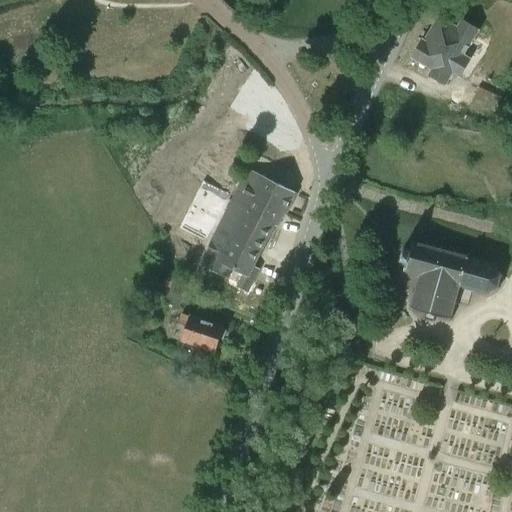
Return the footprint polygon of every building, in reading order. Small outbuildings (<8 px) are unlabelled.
[(428,76),(444,86),(452,73),(460,77),(470,60),(464,56),(479,30),(462,20),(457,29),(438,18),(424,42),(421,40),(411,57),(432,70),(428,76)] [(469,110),(499,123),(508,101),(478,88),(469,110)] [(248,169),(199,265),(227,279),(224,285),(234,291),(236,288),(247,293),(254,279),(248,276),(274,225),(277,226),(283,214),(285,215),(296,194),(248,169)] [(497,264),(495,263),(493,266),(482,262),(483,259),(480,259),(479,262),(468,259),(469,256),(467,255),(466,258),(455,255),(456,252),(453,251),(453,254),(441,251),(442,248),(440,247),(439,251),(428,247),(429,244),(426,244),(425,247),(414,244),(414,243),(411,242),(410,245),(411,245),(409,251),(403,249),(400,261),(406,263),(405,268),(404,268),(403,271),(407,272),(407,271),(418,274),(417,277),(419,278),(416,291),(413,290),(412,293),(415,294),(412,307),(409,309),(410,311),(413,309),(425,313),(423,318),(423,320),(424,320),(432,322),(433,323),(434,321),(433,321),(435,315),(447,319),(449,321),(451,320),(449,317),(453,304),(456,305),(457,303),(454,302),(457,288),(473,292),(474,289),(484,292),(484,295),(487,295),(487,292),(495,288),(497,290),(499,288),(502,277),(502,274),(499,275),(495,267),(497,264)] [(193,287),(172,273),(158,295),(179,309),(193,287)] [(182,341),(215,352),(223,327),(181,313),(173,337),(182,340),(182,341)]
